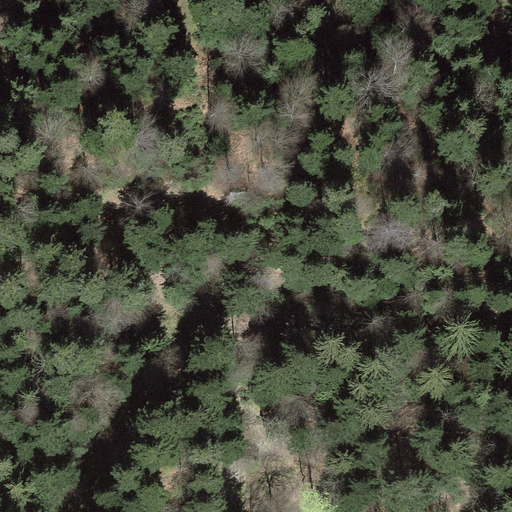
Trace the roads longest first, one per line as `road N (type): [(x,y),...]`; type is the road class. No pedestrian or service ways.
road 1 (track): [(511,327),(336,336),(283,324),(209,331),(185,342),(167,364),(79,511)]
road 2 (track): [(332,0),(450,186),(511,259)]
